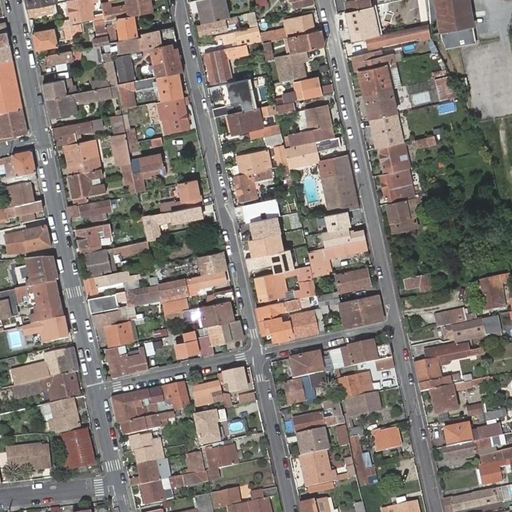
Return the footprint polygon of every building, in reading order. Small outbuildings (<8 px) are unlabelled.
[(67,0),(69,8),(67,8),(68,14),(70,13),(72,21),(93,18),(93,19),(104,17),(103,12),(92,14),(90,2),(101,1),(100,0),(67,0)] [(106,20),(116,18),(153,12),(150,0),(124,0),(126,4),(112,6),(111,1),(103,2),(106,20)] [(201,0),(203,7),(200,8),(203,24),(232,17),(227,0),(201,0)] [(358,9),(370,6),(369,0),(348,0),(346,1),(348,11),(358,9)] [(447,48),(476,43),(468,0),(435,0),(442,40),(447,48)] [(50,4),(28,8),(30,17),(51,12),(50,4)] [(358,9),(348,11),(345,12),(350,33),(369,30),(368,23),(365,24),(364,19),(391,14),(389,4),(358,10),(358,9)] [(311,13),(283,19),(287,37),(288,37),(314,30),(311,13)] [(106,20),(105,20),(105,24),(114,23),(115,27),(118,26),(117,21),(116,18),(106,20)] [(133,18),(117,21),(118,26),(120,37),(136,34),(133,18)] [(217,22),(199,26),(201,34),(218,30),(227,28),(225,21),(217,22)] [(265,21),(258,22),(262,43),(276,40),(273,29),(270,29),(267,30),(266,26),(265,21)] [(387,35),(413,29),(412,22),(385,27),(387,35)] [(105,24),(106,26),(109,42),(118,40),(115,27),(114,23),(105,24)] [(0,47),(11,45),(7,24),(0,25),(0,47)] [(94,39),(95,46),(109,43),(109,42),(106,26),(98,28),(99,38),(94,39)] [(109,42),(109,43),(112,58),(173,43),(178,42),(174,26),(142,33),(143,36),(118,40),(109,42)] [(387,35),(368,38),(370,45),(379,43),(380,46),(423,38),(424,40),(432,39),(430,26),(413,29),(387,35)] [(257,27),(251,28),(222,35),(225,45),(239,43),(239,46),(246,45),(251,44),(261,42),(257,27)] [(34,32),(37,49),(58,45),(56,29),(55,28),(34,32)] [(324,46),(320,29),(314,30),(288,37),(292,53),(299,52),(305,50),(324,46)] [(271,42),(264,44),(267,58),(273,56),(271,42)] [(84,58),(85,65),(105,61),(112,60),(112,58),(109,43),(95,46),(82,48),(84,58)] [(184,72),(179,48),(175,49),(173,43),(151,49),(158,77),(178,73),(184,72)] [(0,62),(11,61),(13,60),(11,45),(0,47),(0,62)] [(209,78),(230,73),(227,59),(248,54),(246,45),(239,46),(205,53),(209,78)] [(82,48),(47,55),(49,65),(84,58),(82,48)] [(307,59),(305,50),(299,52),(292,53),(275,57),(279,70),(283,69),(285,81),(305,76),(301,60),(307,59)] [(379,51),(354,56),(357,72),(359,71),(361,71),(386,66),(388,65),(397,63),(395,56),(385,58),(375,60),(375,57),(384,55),(383,51),(379,51)] [(129,55),(116,59),(121,82),(133,79),(129,55)] [(112,60),(105,61),(108,77),(92,80),(94,89),(110,86),(115,85),(118,85),(112,60)] [(0,112),(20,109),(11,61),(0,62),(0,112)] [(389,85),(392,84),(402,82),(398,63),(397,63),(388,65),(386,66),(389,85)] [(366,90),(389,85),(386,66),(361,71),(366,90)] [(118,85),(123,111),(124,111),(139,107),(139,103),(136,90),(142,89),(159,86),(162,102),(183,97),(178,73),(158,77),(140,80),(134,81),(118,85)] [(232,79),(230,73),(209,78),(211,84),(232,79)] [(304,85),(306,96),(322,93),(319,78),(318,76),(303,80),(304,85)] [(450,77),(437,80),(442,102),(456,99),(450,77)] [(468,78),(461,79),(464,95),(466,96),(466,101),(472,100),(471,95),(471,94),(468,78)] [(71,79),(43,83),(46,99),(77,92),(76,89),(73,90),(71,79)] [(303,80),(295,81),(299,98),(306,96),(304,85),(303,80)] [(115,85),(110,86),(112,97),(118,96),(115,85)] [(366,95),(391,90),(389,85),(366,90),(366,95)] [(110,86),(94,89),(77,92),(46,99),(50,118),(77,113),(76,105),(112,97),(110,86)] [(366,95),(372,119),(396,114),(391,90),(366,95)] [(159,119),(163,119),(169,117),(172,131),(189,127),(185,104),(183,97),(162,102),(156,103),(159,119)] [(213,108),(215,117),(229,114),(243,111),(241,102),(213,108)] [(272,104),(259,107),(262,115),(274,112),(272,104)] [(294,104),(279,106),(280,113),(295,110),(294,104)] [(327,105),(297,111),(301,131),(288,134),(290,145),(334,136),(327,105)] [(246,110),(243,111),(229,114),(233,131),(233,132),(243,130),(243,128),(247,128),(247,131),(264,127),(259,107),(246,110)] [(23,108),(20,109),(0,112),(0,139),(28,134),(23,108)] [(404,142),(397,113),(396,114),(372,119),(378,148),(380,148),(404,142)] [(130,114),(125,115),(130,144),(140,142),(137,128),(133,129),(130,114)] [(127,134),(123,115),(112,117),(113,118),(113,120),(114,125),(116,136),(127,134)] [(163,119),(166,132),(172,131),(169,117),(163,119)] [(113,118),(101,121),(102,127),(114,125),(113,120),(113,118)] [(102,127),(101,121),(101,119),(55,128),(59,143),(76,140),(74,133),(81,132),(102,127)] [(263,128),(265,136),(280,133),(278,125),(263,128)] [(280,133),(265,136),(266,144),(281,140),(280,133)] [(113,137),(118,165),(124,164),(132,162),(129,145),(127,134),(116,136),(113,137)] [(442,134),(428,137),(416,139),(418,147),(430,144),(437,143),(436,140),(443,139),(442,134)] [(162,145),(161,137),(147,141),(148,147),(162,145)] [(288,164),(289,166),(318,160),(316,151),(341,146),(339,138),(284,150),(287,164),(288,164)] [(71,175),(101,169),(95,140),(66,145),(71,175)] [(409,168),(410,168),(405,142),(404,142),(380,148),(385,174),(398,171),(409,168)] [(274,147),(279,166),(287,164),(283,145),(274,147)] [(267,150),(238,157),(239,165),(233,166),(235,176),(270,168),(271,168),(267,150)] [(161,152),(140,156),(143,169),(163,165),(161,152)] [(28,184),(31,183),(38,182),(32,153),(7,158),(9,165),(12,180),(26,177),(28,184)] [(322,177),(351,170),(348,153),(318,160),(322,177)] [(128,185),(137,183),(134,172),(134,171),(133,165),(132,162),(124,164),(124,167),(128,185)] [(137,183),(138,191),(144,190),(144,185),(159,182),(158,176),(160,175),(167,174),(166,166),(159,167),(134,172),(137,183)] [(77,204),(88,201),(87,195),(106,192),(105,185),(93,187),(92,179),(104,176),(102,168),(101,169),(71,175),(69,175),(75,204),(77,204)] [(270,168),(235,176),(240,201),(257,198),(253,180),(271,176),(270,168)] [(385,174),(382,175),(386,198),(394,196),(396,203),(415,199),(416,198),(413,184),(412,184),(401,186),(399,177),(411,174),(409,168),(398,171),(385,174)] [(351,209),(360,208),(351,170),(322,177),(330,214),(351,209)] [(199,196),(196,180),(178,183),(181,198),(159,202),(161,212),(162,212),(174,210),(183,208),(191,206),(195,205),(203,203),(202,196),(199,196)] [(35,204),(31,183),(28,184),(13,187),(17,209),(35,204)] [(6,188),(11,210),(17,209),(13,187),(6,188)] [(420,215),(418,207),(416,198),(415,199),(396,203),(388,205),(394,232),(419,226),(416,216),(420,215)] [(115,199),(81,206),(83,216),(93,214),(95,220),(105,218),(104,212),(111,211),(111,209),(117,207),(115,199)] [(0,212),(0,222),(9,221),(9,217),(22,215),(35,212),(44,210),(42,202),(35,204),(17,209),(11,210),(4,212),(0,212)] [(75,204),(68,205),(71,216),(80,215),(77,204),(75,204)] [(174,210),(162,212),(163,218),(164,220),(192,215),(192,212),(191,206),(183,208),(174,210)] [(330,214),(325,215),(329,230),(323,232),(326,247),(366,238),(364,230),(355,231),(351,209),(330,214)] [(35,212),(22,215),(24,223),(36,220),(35,212)] [(157,219),(156,213),(143,216),(148,241),(155,239),(154,235),(153,228),(158,227),(157,219)] [(458,213),(434,219),(437,232),(461,226),(458,213)] [(279,216),(250,223),(254,239),(249,241),(253,259),(251,259),(255,278),(297,269),(292,248),(287,249),(279,216)] [(112,234),(110,223),(77,230),(81,253),(86,252),(100,250),(98,237),(97,231),(104,230),(105,235),(112,234)] [(11,256),(52,247),(47,227),(7,239),(11,256)] [(367,247),(366,238),(326,247),(326,246),(328,255),(367,247)] [(149,249),(148,241),(129,244),(131,252),(149,249)] [(131,252),(129,244),(121,246),(122,251),(122,254),(131,252)] [(122,251),(121,246),(100,250),(86,252),(90,275),(112,272),(107,252),(112,251),(113,252),(122,251)] [(329,274),(332,273),(331,269),(328,270),(323,247),(308,251),(314,277),(316,277),(329,274)] [(228,270),(223,249),(198,255),(202,275),(224,270),(228,270)] [(59,280),(54,257),(31,258),(33,268),(30,269),(21,271),(23,280),(28,280),(29,286),(56,280),(59,280)] [(296,293),(297,298),(316,294),(310,266),(301,268),(297,269),(295,269),(255,278),(261,302),(287,296),(284,284),(286,284),(284,276),(298,273),(302,291),(296,293)] [(348,271),(341,271),(336,272),(339,292),(371,286),(368,268),(348,271)] [(482,280),(505,274),(504,271),(498,272),(497,270),(492,271),(492,269),(480,272),(482,280)] [(226,281),(224,270),(202,275),(200,275),(190,278),(158,284),(161,295),(162,299),(165,313),(189,309),(187,297),(166,302),(166,298),(199,292),(198,286),(226,281)] [(126,292),(136,289),(134,278),(139,277),(138,274),(129,276),(128,271),(84,279),(87,294),(99,292),(98,287),(124,281),(126,292)] [(511,281),(511,272),(505,274),(482,280),(485,298),(489,298),(491,310),(507,307),(503,283),(511,281)] [(431,278),(430,273),(404,279),(406,288),(420,285),(422,290),(433,288),(432,282),(429,282),(428,279),(431,278)] [(19,289),(16,289),(20,306),(39,302),(40,306),(35,307),(37,317),(32,318),(32,320),(25,321),(26,326),(33,324),(40,323),(64,317),(56,280),(29,286),(23,288),(19,289)] [(161,295),(158,284),(136,289),(126,292),(127,299),(129,299),(133,298),(134,301),(161,295)] [(0,292),(0,319),(16,315),(15,307),(20,306),(16,289),(0,292)] [(235,298),(233,290),(213,294),(214,296),(208,298),(209,302),(215,300),(215,302),(235,298)] [(282,302),(283,301),(286,301),(288,300),(297,298),(296,293),(295,291),(286,293),(287,296),(281,297),(282,302)] [(338,291),(331,293),(333,303),(338,302),(338,301),(340,301),(338,291)] [(126,292),(119,293),(120,300),(127,299),(126,292)] [(331,293),(317,296),(319,306),(327,304),(333,303),(331,293)] [(383,318),(378,293),(344,300),(349,326),(383,318)] [(88,299),(92,313),(120,308),(118,294),(88,299)] [(162,299),(161,295),(134,301),(133,298),(129,299),(130,306),(162,299)] [(349,326),(344,300),(340,301),(338,301),(338,302),(343,327),(349,326)] [(216,303),(189,309),(165,313),(167,324),(203,317),(205,327),(208,327),(234,321),(229,301),(216,303)] [(282,302),(257,307),(263,335),(273,333),(274,342),(294,338),(290,319),(282,321),(280,312),(285,311),(283,301),(282,302)] [(451,324),(477,318),(476,312),(466,314),(465,307),(448,311),(451,324)] [(294,338),(325,331),(320,312),(320,308),(289,315),(290,319),(294,338)] [(92,315),(95,326),(105,324),(124,321),(122,310),(92,315)] [(69,338),(64,317),(40,323),(40,325),(45,324),(47,339),(45,339),(45,343),(69,338)] [(482,320),(444,328),(446,337),(454,336),(455,342),(490,334),(501,332),(498,317),(482,320)] [(129,320),(133,341),(140,340),(136,319),(129,320)] [(214,345),(244,338),(239,319),(234,321),(208,327),(210,335),(199,337),(203,357),(215,354),(214,345)] [(124,321),(105,324),(109,345),(133,341),(129,320),(124,321)] [(199,351),(194,330),(183,333),(184,338),(175,340),(179,355),(199,351)] [(157,340),(147,342),(149,355),(159,353),(157,340)] [(373,341),(363,343),(364,350),(374,348),(373,341)] [(363,343),(342,347),(347,368),(363,364),(375,361),(393,357),(390,345),(374,348),(364,350),(363,343)] [(426,352),(428,361),(470,351),(468,344),(448,349),(447,347),(426,352)] [(74,347),(45,354),(46,361),(12,369),(16,384),(57,375),(75,372),(79,371),(74,347)] [(121,348),(107,351),(113,377),(132,373),(139,371),(148,369),(145,347),(139,348),(140,351),(141,356),(132,357),(128,358),(127,356),(125,356),(123,350),(121,350),(121,348)] [(340,348),(330,350),(334,369),(344,366),(340,348)] [(428,361),(416,363),(422,392),(431,390),(461,383),(459,377),(441,380),(437,364),(484,354),(482,349),(470,351),(428,361)] [(320,358),(319,352),(291,358),(293,368),(297,368),(299,378),(324,373),(320,358)] [(334,369),(331,356),(320,358),(324,373),(329,372),(334,370),(334,369)] [(393,357),(375,361),(377,369),(394,365),(393,357)] [(247,389),(243,369),(218,374),(219,381),(220,383),(229,382),(232,392),(247,389)] [(334,370),(329,372),(335,400),(339,399),(340,399),(334,370)] [(44,378),(12,385),(15,398),(28,395),(46,391),(77,384),(75,372),(57,375),(44,378)] [(357,375),(338,380),(342,397),(361,393),(366,392),(365,386),(367,386),(365,380),(364,380),(362,374),(357,375)] [(461,383),(431,390),(436,415),(447,412),(458,410),(453,389),(458,391),(474,388),(474,386),(493,382),(492,377),(461,383)] [(299,381),(285,384),(289,405),(303,402),(315,399),(310,378),(299,381)] [(219,381),(195,387),(197,399),(207,398),(207,401),(215,400),(215,402),(224,400),(223,397),(220,383),(219,381)] [(190,407),(184,382),(164,386),(166,395),(168,394),(172,393),(175,407),(171,407),(166,409),(161,387),(151,389),(111,398),(118,425),(123,423),(159,415),(175,412),(175,410),(190,407)] [(79,393),(77,384),(46,391),(28,395),(30,404),(46,400),(46,396),(55,395),(56,398),(79,393)] [(350,435),(361,433),(360,426),(352,427),(350,416),(381,410),(377,391),(353,396),(354,403),(346,405),(348,413),(346,414),(350,435)] [(241,404),(255,401),(253,393),(240,396),(241,404)] [(223,397),(224,400),(226,408),(232,406),(229,396),(223,397)] [(75,398),(42,405),(43,414),(44,414),(45,421),(48,420),(50,430),(47,430),(47,432),(58,434),(81,430),(75,398)] [(335,400),(330,401),(333,416),(323,418),(322,414),(293,420),(296,434),(302,432),(325,427),(337,425),(336,420),(343,418),(339,399),(335,400)] [(481,405),(466,408),(468,414),(483,411),(481,405)] [(196,417),(203,446),(222,441),(218,423),(226,421),(223,411),(196,417)] [(506,411),(479,416),(480,422),(507,417),(506,411)] [(447,412),(437,415),(438,421),(448,418),(447,412)] [(160,424),(159,415),(123,423),(126,435),(147,430),(147,427),(160,424)] [(446,437),(448,446),(472,441),(501,436),(499,425),(470,431),(468,424),(448,428),(450,436),(446,437)] [(344,446),(349,445),(345,425),(337,427),(340,447),(344,446)] [(376,451),(402,445),(398,428),(398,426),(381,430),(380,428),(371,430),(376,451)] [(329,449),(325,427),(302,432),(306,455),(326,450),(329,449)] [(81,430),(58,434),(65,469),(95,463),(88,429),(81,430)] [(160,432),(147,435),(148,442),(161,439),(160,432)] [(301,456),(306,455),(302,432),(296,434),(301,456)] [(138,465),(158,460),(157,452),(163,451),(161,439),(148,442),(147,435),(141,437),(140,435),(131,438),(134,451),(135,451),(138,465)] [(357,435),(349,436),(357,470),(358,470),(371,467),(368,452),(361,453),(357,435)] [(200,447),(198,437),(190,439),(193,453),(199,451),(201,451),(200,447)] [(502,438),(490,440),(492,447),(504,445),(502,438)] [(201,451),(202,453),(231,446),(230,440),(200,447),(201,451)] [(490,440),(444,449),(446,459),(476,453),(476,450),(492,447),(490,440)] [(42,442),(6,446),(8,467),(17,467),(21,466),(30,465),(30,468),(49,466),(47,443),(42,444),(42,442)] [(202,453),(205,471),(208,470),(235,464),(231,446),(202,453)] [(492,447),(476,450),(476,453),(477,457),(480,457),(493,454),(493,453),(497,452),(496,448),(492,449),(492,447)] [(493,454),(480,457),(482,463),(511,457),(511,448),(497,452),(493,453),(493,454)] [(336,481),(337,482),(345,480),(344,476),(336,477),(336,475),(332,477),(331,471),(326,450),(306,455),(301,456),(307,487),(336,481)] [(202,472),(204,471),(199,451),(193,453),(186,454),(188,458),(191,458),(193,468),(186,469),(187,475),(202,472)] [(352,457),(347,459),(348,466),(348,467),(350,476),(356,475),(352,457)] [(130,479),(131,487),(141,484),(162,480),(170,478),(167,463),(166,459),(165,459),(158,460),(138,465),(140,477),(130,479)] [(483,485),(503,480),(500,466),(506,465),(505,460),(478,466),(479,468),(483,485)] [(358,470),(361,485),(377,482),(374,466),(371,467),(358,470)] [(218,468),(208,470),(210,480),(220,478),(218,468)] [(162,480),(142,484),(146,504),(174,498),(173,487),(203,481),(202,472),(187,475),(170,478),(162,480)] [(499,487),(445,497),(448,511),(502,501),(499,487)] [(219,492),(218,490),(212,492),(215,510),(221,509),(220,507),(240,503),(237,489),(219,492)] [(278,496),(276,489),(251,494),(252,502),(269,498),(278,496)] [(212,511),(209,493),(196,496),(198,510),(188,511),(163,511),(156,511),(212,511)] [(271,511),(269,498),(252,502),(236,505),(237,511),(271,511)] [(312,503),(301,505),(302,511),(326,511),(324,500),(312,503)] [(419,511),(417,501),(388,507),(389,511),(419,511)] [(365,511),(363,502),(355,503),(356,511),(365,511)]
